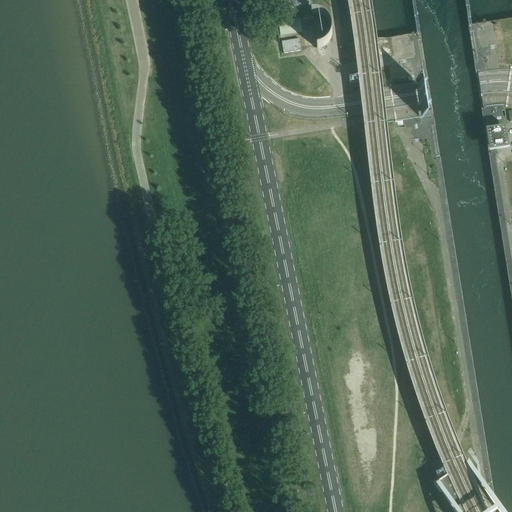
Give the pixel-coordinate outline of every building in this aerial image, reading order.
[(307,0),(283,0),(285,10),(309,5),(307,0)] [(278,22),(281,37),(302,34),(300,18),(278,22)] [(282,43),(284,55),(301,52),(299,40),(282,43)] [(391,47),(392,57),(403,56),(402,46),(391,47)] [(486,130),(489,149),(490,152),(510,149),(506,126),(486,130)]
